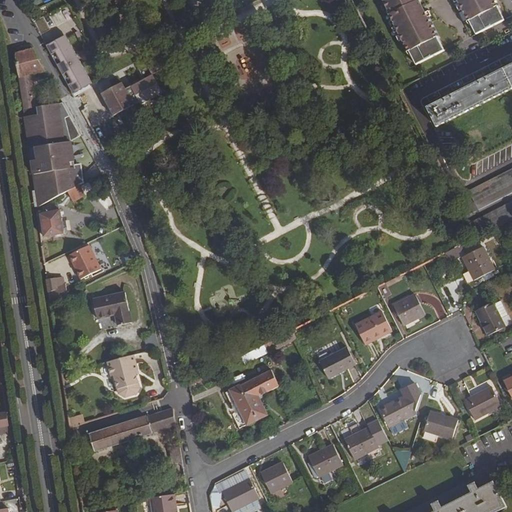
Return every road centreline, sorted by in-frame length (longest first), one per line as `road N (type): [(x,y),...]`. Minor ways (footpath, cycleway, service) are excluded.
road 1 (residential): [(197,481),(149,274),(12,0)]
road 2 (secondary): [(50,511),(0,177)]
road 3 (residential): [(453,347),(423,346),(397,358),(343,409),(197,481)]
